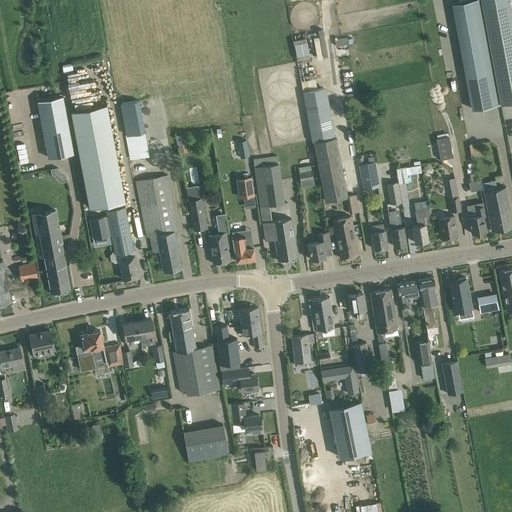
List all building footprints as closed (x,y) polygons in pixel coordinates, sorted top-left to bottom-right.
[(468,0),(453,3),(473,109),(501,104),(481,0),(468,0)] [(481,0),(501,105),(511,102),(511,10),(510,0),(481,0)] [(293,31),(304,30),(304,23),(292,24),(293,31)] [(294,39),(298,58),(311,55),(307,36),(294,39)] [(71,63),(62,65),(63,73),(73,71),(71,63)] [(323,140),(321,130),(313,89),(301,91),(311,142),(314,141),(325,201),(346,197),(347,196),(336,137),(323,140)] [(63,96),(38,101),(48,157),(73,152),(63,96)] [(126,135),(145,132),(139,99),(120,103),(126,135)] [(89,207),(124,200),(106,104),(71,111),(89,207)] [(452,157),(449,136),(435,138),(439,159),(452,157)] [(246,140),(237,141),(240,157),(249,156),(246,144),(246,140)] [(186,145),(179,146),(180,153),(188,151),(186,145)] [(262,156),(253,158),(254,165),(263,163),(262,156)] [(379,186),(375,162),(364,164),(359,165),(358,165),(362,189),(379,186)] [(423,168),(423,169),(423,170),(424,171),(425,171),(425,172),(426,172),(427,172),(428,172),(429,172),(429,171),(430,171),(430,170),(431,170),(431,169),(431,168),(431,167),(431,166),(430,166),(430,165),(429,164),(428,164),(427,164),(426,164),(425,164),(424,164),(424,165),(423,165),(423,166),(423,167),(423,168)] [(405,166),(395,167),(398,183),(408,182),(405,166)] [(62,171),(56,178),(60,182),(67,180),(66,175),(62,171)] [(311,171),(299,174),(300,181),(312,179),(311,171)] [(147,237),(149,236),(174,231),(178,230),(167,175),(137,181),(147,237)] [(240,176),(243,196),(254,194),(251,175),(240,176)] [(469,190),(482,188),(481,179),(476,180),(467,181),(469,190)] [(385,184),(389,204),(400,202),(397,182),(385,184)] [(186,190),(187,199),(197,198),(195,188),(186,190)] [(511,221),(505,188),(498,189),(484,192),(492,231),(511,226),(511,221)] [(347,196),(346,197),(349,213),(359,211),(356,194),(347,196)] [(449,197),(451,212),(460,211),(458,196),(449,197)] [(201,197),(197,198),(187,199),(193,230),(207,228),(201,197)] [(291,218),(272,221),(269,205),(260,207),(262,223),(265,241),(275,239),(278,260),(297,257),(291,218)] [(108,215),(90,219),(94,237),(111,234),(113,244),(115,252),(113,252),(111,255),(112,259),(115,261),(119,260),(123,279),(139,276),(135,256),(127,257),(126,251),(133,250),(131,240),(125,206),(107,210),(108,215)] [(469,217),(470,223),(472,233),(486,230),(483,216),(485,216),(483,206),(475,208),(477,215),(469,217)] [(426,230),(424,216),(430,215),(428,208),(414,210),(416,226),(413,227),(415,242),(428,240),(426,230)] [(70,289),(68,280),(55,210),(31,214),(39,257),(44,257),(51,293),(70,289)] [(398,228),(396,220),(395,211),(388,212),(393,246),(406,244),(403,227),(398,228)] [(457,236),(455,226),(454,215),(438,218),(440,228),(441,238),(457,236)] [(358,254),(356,244),(351,216),(334,219),(341,257),(358,254)] [(370,231),(370,234),(373,249),(387,247),(385,237),(383,224),(376,226),(377,230),(370,231)] [(174,231),(149,236),(151,242),(153,252),(159,251),(163,271),(181,268),(174,231)] [(330,246),(328,236),(327,232),(319,234),(320,241),(308,243),(309,249),(310,259),(325,256),(324,247),(330,246)] [(230,260),(229,250),(226,233),(208,235),(211,253),(213,263),(230,260)] [(244,246),(243,242),(234,243),(236,261),(255,258),(253,245),(244,246)] [(2,260),(0,259),(0,303),(11,301),(9,291),(2,260)] [(33,263),(18,266),(22,284),(37,281),(33,263)] [(511,267),(500,270),(508,311),(511,310),(511,267)] [(428,339),(428,340),(430,355),(439,353),(438,349),(436,335),(439,335),(436,318),(434,319),(431,304),(437,303),(435,287),(433,277),(418,280),(419,290),(422,306),(428,339)] [(466,277),(448,280),(454,312),(458,311),(472,309),(466,277)] [(398,294),(400,305),(401,308),(411,306),(409,295),(411,295),(411,296),(412,297),(419,296),(420,295),(418,286),(417,286),(416,280),(397,284),(398,294)] [(398,335),(392,298),(391,288),(370,291),(371,301),(376,333),(384,332),(385,336),(398,335)] [(348,295),(349,305),(351,312),(356,311),(357,319),(366,318),(364,310),(365,310),(363,292),(348,295)] [(497,295),(477,298),(479,312),(494,309),(499,308),(497,295)] [(311,298),(316,330),(334,327),(329,296),(311,298)] [(253,334),(255,348),(263,347),(258,306),(239,309),(240,318),(242,336),(253,334)] [(180,391),(185,391),(186,395),(220,388),(214,354),(212,344),(196,347),(189,308),(169,312),(176,351),(173,351),(176,366),(180,391)] [(151,318),(136,321),(139,337),(140,337),(141,346),(155,343),(154,334),(153,328),(151,318)] [(136,321),(123,323),(124,333),(127,345),(133,343),(132,338),(139,337),(136,321)] [(226,325),(215,326),(220,370),(221,370),(240,367),(237,338),(228,339),(226,325)] [(54,347),(52,339),(50,329),(29,334),(31,344),(33,351),(54,347)] [(81,349),(77,349),(81,370),(94,367),(93,364),(107,361),(108,365),(122,363),(119,343),(111,345),(103,347),(100,330),(82,334),(84,344),(85,349),(81,350),(81,349)] [(308,343),(314,343),(313,333),(291,336),(295,365),(304,364),(304,362),(310,361),(308,343)] [(431,362),(430,355),(427,340),(415,342),(419,364),(431,362)] [(371,369),(366,342),(352,344),(356,372),(371,369)] [(379,344),(380,350),(382,363),(388,362),(385,343),(379,344)] [(160,345),(152,347),(155,361),(163,360),(160,345)] [(24,369),(22,359),(20,349),(8,352),(7,350),(0,351),(0,361),(1,367),(12,365),(14,371),(24,369)] [(130,351),(121,353),(124,368),(132,367),(130,351)] [(330,359),(328,352),(318,354),(319,361),(330,359)] [(495,356),(486,357),(487,367),(496,366),(495,356)] [(463,391),(457,359),(441,362),(447,394),(463,391)] [(354,364),(321,369),(323,380),(345,377),(348,393),(359,392),(354,364)] [(240,367),(221,370),(222,381),(223,383),(224,383),(233,382),(232,379),(232,378),(232,377),(234,377),(239,376),(241,390),(245,390),(249,389),(257,389),(255,373),(253,374),(252,374),(249,374),(248,372),(248,370),(248,367),(240,367)] [(310,382),(320,379),(317,368),(307,371),(310,382)] [(159,386),(157,373),(130,377),(132,390),(159,386)] [(0,379),(0,395),(0,396),(8,395),(5,378),(0,379)] [(43,384),(36,385),(41,410),(49,409),(43,384)] [(332,388),(324,389),(326,399),(333,398),(332,388)] [(400,388),(387,390),(391,410),(404,408),(400,388)] [(298,406),(311,406),(310,392),(297,393),(298,406)] [(361,401),(330,407),(340,457),(371,451),(361,401)] [(74,416),(89,414),(87,402),(73,404),(74,416)] [(154,402),(144,404),(145,412),(155,410),(154,402)] [(261,427),(260,415),(245,417),(243,403),(231,405),(231,404),(227,404),(231,424),(234,424),(245,423),(245,429),(252,428),(252,433),(261,432),(260,427),(261,427)] [(17,429),(15,413),(2,416),(5,431),(17,429)] [(99,423),(91,424),(94,443),(102,441),(102,438),(104,438),(104,433),(101,433),(99,423)] [(224,423),(184,430),(189,460),(229,453),(224,423)] [(264,451),(254,452),(256,470),(266,469),(264,451)]
